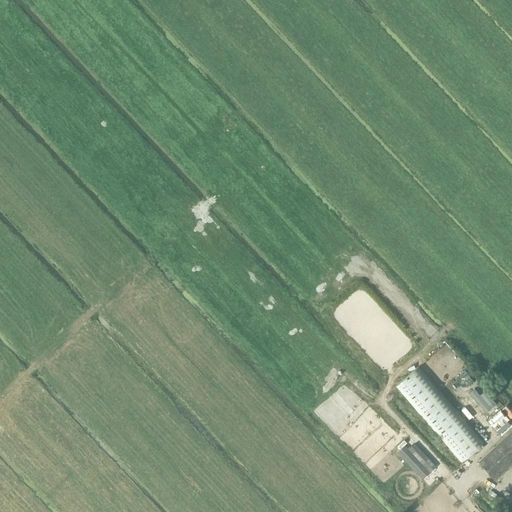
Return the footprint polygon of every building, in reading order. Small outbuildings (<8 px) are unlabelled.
[(418,366),(401,381),(395,386),(461,462),(484,442),(418,366)] [(486,412),(496,404),(480,384),(470,392),(486,412)] [(492,418),(504,432),(511,424),(511,422),(501,410),(492,418)] [(470,421),(477,430),(482,426),(474,417),(470,421)] [(511,431),(479,462),(495,480),(511,464),(511,431)] [(409,447),(405,444),(398,451),(424,479),(437,466),(415,442),(409,447)]
